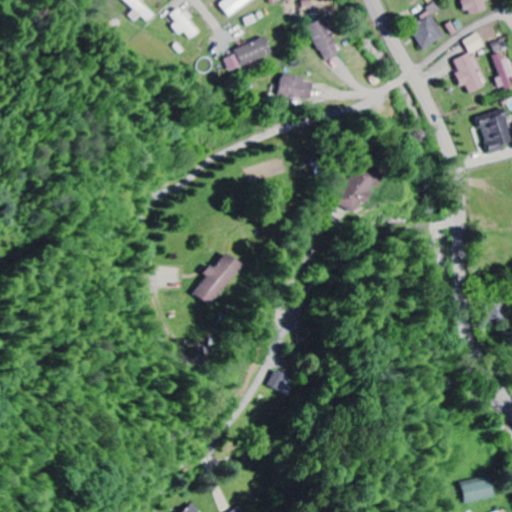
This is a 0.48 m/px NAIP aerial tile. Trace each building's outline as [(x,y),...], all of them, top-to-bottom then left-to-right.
[(155,23),(162,14),(146,2),(146,0),(129,0),(145,12),(143,13),(155,23)] [(228,0),(223,5),(233,18),(255,0),(228,0)] [(465,0),(469,16),(489,11),(487,2),(491,1),(491,0),(465,0)] [(421,50),(445,38),(433,14),(440,11),(437,5),(418,14),(422,22),(410,28),(421,50)] [(186,7),(175,15),(181,23),(177,26),(185,36),(190,32),(196,39),(206,32),(186,7)] [(326,63),(342,56),(326,19),(310,25),(326,63)] [(464,40),(471,54),(486,47),(480,33),(464,40)] [(233,69),(275,56),(269,38),(237,48),(240,55),(229,58),(233,69)] [(497,53),(510,47),(506,38),(493,44),(497,53)] [(486,87),(481,75),(483,74),(473,52),(454,61),(459,73),(455,74),(461,88),(466,85),(470,94),(486,87)] [(505,60),(503,53),(494,57),(502,77),(497,79),(501,91),(511,87),(511,77),(511,78),(511,77),(511,59),(511,58),(505,60)] [(283,96),(316,100),(317,84),(305,82),(306,77),(285,74),(283,96)] [(491,155),(508,150),(506,145),(511,143),(511,128),(505,108),(478,117),(491,155)] [(369,194),(368,193),(376,177),(356,166),(335,203),(353,213),(359,202),(364,204),(369,194)] [(210,276),(197,294),(214,306),(244,263),(227,251),(209,275),(210,276)] [(269,385),(279,390),(282,383),(292,388),(295,380),(276,371),(269,385)] [(469,484),(474,503),(500,497),(495,477),(469,484)]
